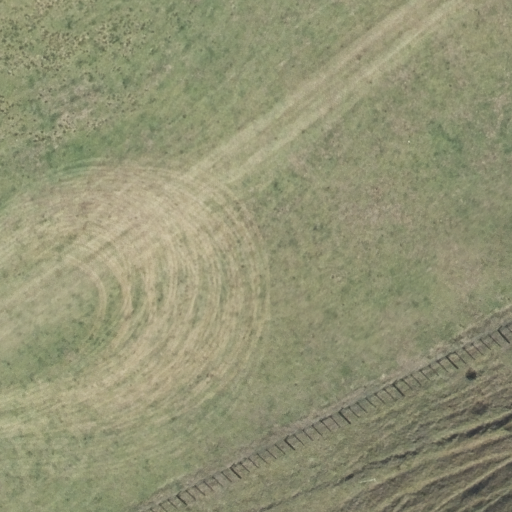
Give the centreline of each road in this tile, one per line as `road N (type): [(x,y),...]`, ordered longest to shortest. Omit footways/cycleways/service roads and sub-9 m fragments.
road 1 (unknown): [(0,329),(53,292),(148,188),(217,77)]
road 2 (unknown): [(350,0),(217,77)]
